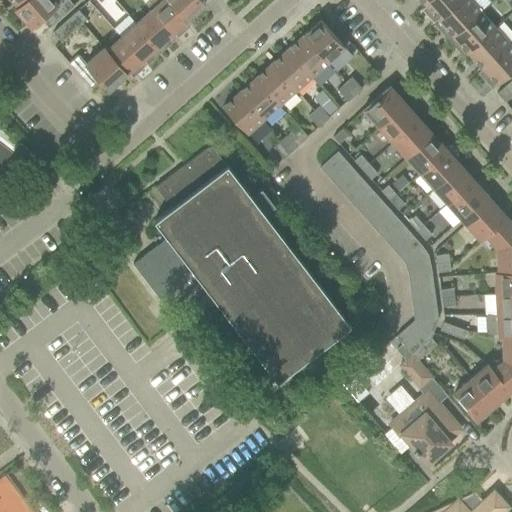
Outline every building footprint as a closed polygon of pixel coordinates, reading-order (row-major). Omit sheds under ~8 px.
[(16,10),(26,0),(11,0),(18,7),(15,9),(16,10)] [(49,28),(74,6),(68,0),(26,0),(16,10),(31,27),(41,19),(49,28)] [(174,36),(189,22),(169,0),(147,0),(144,3),(150,9),(174,36)] [(188,19),(205,4),(200,0),(169,0),(189,22),(190,22),(188,19)] [(434,24),(460,0),(428,0),(424,4),(426,6),(422,10),(428,18),(433,14),(438,20),(434,24)] [(453,36),(481,11),(470,0),(460,0),(434,24),(443,34),(447,30),(453,36)] [(159,49),(174,36),(150,9),(135,22),(159,49)] [(61,42),(86,20),(78,11),(53,33),(61,42)] [(467,52),(495,27),(481,11),(453,36),(448,40),(457,50),(462,46),(467,52)] [(328,62),(345,47),(320,19),(303,34),(328,62)] [(144,63),(159,49),(135,22),(119,36),(144,63)] [(481,68),(509,43),(495,27),(467,52),(481,68)] [(312,76),(328,62),(303,34),(287,49),(312,76)] [(128,77),(144,63),(119,36),(105,49),(103,48),(128,77)] [(496,85),(511,71),(511,46),(509,43),(481,68),(482,69),(477,73),(486,82),(490,78),(496,85)] [(128,77),(103,48),(86,63),(78,55),(69,63),(91,88),(100,80),(108,90),(125,74),(128,77)] [(296,91),(312,76),(287,49),(271,63),(296,91)] [(280,105),(296,91),(271,63),(255,77),(280,105)] [(263,119),(280,105),(255,77),(239,92),(263,119)] [(355,93),(361,88),(351,77),(346,82),(355,93)] [(504,102),(511,95),(511,78),(496,93),(504,102)] [(346,82),(337,91),(346,101),(355,93),(346,82)] [(379,127),(405,104),(389,86),(363,110),(379,127)] [(247,134),(263,119),(239,92),(222,107),(247,134)] [(392,142),(418,119),(405,104),(379,127),(392,142)] [(329,117),(328,116),(319,106),(314,111),(323,121),(329,117)] [(317,127),(323,121),(314,111),(308,116),(317,127)] [(406,158),(432,134),(418,119),(392,142),(406,158)] [(307,136),(307,135),(297,125),(281,140),(291,150),(307,136)] [(338,144),(348,135),(342,128),(332,137),(338,144)] [(420,173),(446,150),(432,134),(406,158),(420,173)] [(283,157),(291,150),(281,140),(273,147),(283,157)] [(0,175),(3,178),(27,148),(19,142),(11,153),(0,144),(0,175)] [(228,165),(227,166),(211,145),(156,187),(172,208),(156,220),(168,237),(133,264),(160,300),(177,287),(197,314),(216,300),(240,332),(230,339),(242,356),(252,348),(277,380),(351,324),(264,213),(268,210),(255,193),(251,196),(228,165)] [(433,188),(459,165),(446,150),(420,173),(433,188)] [(327,176),(345,160),(337,151),(319,167),(327,176)] [(362,170),(368,164),(360,154),(353,160),(362,170)] [(335,185),(353,169),(345,160),(327,176),(335,185)] [(370,179),(377,173),(368,164),(362,170),(370,179)] [(447,203),(473,180),(459,165),(433,188),(447,203)] [(343,194),(361,178),(353,169),(335,185),(343,194)] [(351,203),(369,187),(361,178),(343,194),(351,203)] [(474,207),(487,196),(473,180),(447,203),(463,221),(476,210),(474,207)] [(389,200),(396,194),(387,185),(381,191),(389,200)] [(359,212),(377,196),(369,187),(351,203),(359,212)] [(397,210),(404,204),(396,194),(389,200),(397,210)] [(367,221),(385,205),(377,196),(359,212),(367,221)] [(505,216),(489,198),(487,196),(474,207),(476,210),(463,221),(480,240),(505,216)] [(375,230),(393,214),(385,205),(367,221),(375,230)] [(383,239),(401,223),(393,214),(375,230),(383,239)] [(416,231),(423,225),(414,215),(408,221),(416,231)] [(511,224),(505,216),(480,240),(488,250),(494,249),(496,271),(493,271),(493,273),(511,272),(511,224)] [(391,248),(409,232),(401,223),(383,239),(391,248)] [(425,240),(431,234),(423,225),(416,231),(425,240)] [(412,253),(421,245),(409,232),(391,248),(400,257),(412,253)] [(407,273),(431,270),(427,254),(403,261),(407,273)] [(436,264),(449,262),(447,254),(435,255),(436,264)] [(437,272),(450,271),(449,262),(436,264),(437,272)] [(409,285),(432,281),(431,270),(407,273),(409,285)] [(494,294),(511,292),(511,272),(493,273),(494,294)] [(410,297),(434,293),(432,281),(409,285),(410,297)] [(441,298),(453,296),(452,288),(439,290),(441,298)] [(495,314),(511,313),(511,292),(494,294),(495,314)] [(412,308),(436,305),(434,293),(410,297),(412,308)] [(442,307),(454,305),(453,296),(441,298),(442,307)] [(434,328),(437,319),(436,305),(412,308),(413,320),(434,328)] [(496,335),(511,333),(511,313),(495,314),(495,315),(486,315),(486,317),(485,316),(486,332),(487,332),(487,333),(490,333),(496,334),(496,335)] [(413,320),(405,328),(426,352),(436,344),(430,338),(434,328),(413,320)] [(451,334),(454,326),(443,322),(439,330),(451,334)] [(463,339),(466,331),(454,326),(451,334),(463,339)] [(417,360),(426,352),(405,328),(395,336),(402,344),(412,355),(417,360)] [(511,333),(496,335),(496,337),(501,336),(502,360),(492,369),(487,363),(486,364),(509,391),(511,388),(511,333)] [(402,344),(396,349),(406,360),(412,355),(402,344)] [(431,377),(417,360),(412,355),(406,360),(399,365),(419,388),(431,377)] [(494,404),(509,391),(486,364),(470,378),(494,404)] [(476,420),(494,404),(470,378),(453,393),(476,420)] [(460,429),(438,403),(427,391),(389,424),(399,436),(402,434),(414,449),(413,450),(417,455),(418,453),(426,463),(442,449),(440,446),(460,429)] [(0,511),(33,511),(6,472),(0,475),(0,511)] [(504,511),(502,510),(507,506),(493,492),(471,511),(468,511),(458,500),(445,511),(504,511)]
